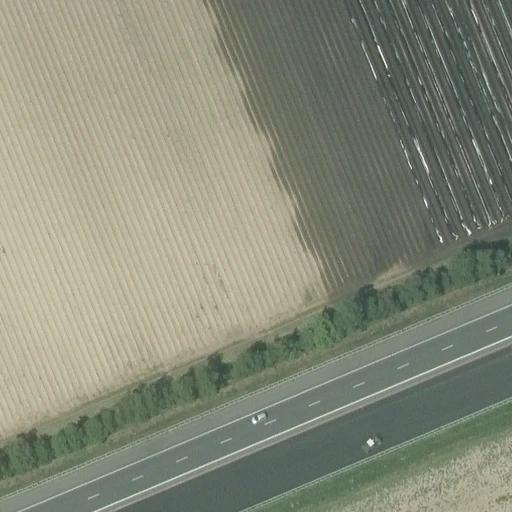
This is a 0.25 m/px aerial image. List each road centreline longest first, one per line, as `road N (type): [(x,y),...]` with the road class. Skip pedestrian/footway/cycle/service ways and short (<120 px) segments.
road 1 (track): [(0,446),(511,232)]
road 2 (motorway): [(511,322),(57,511)]
road 3 (motorway): [(165,511),(511,367)]
